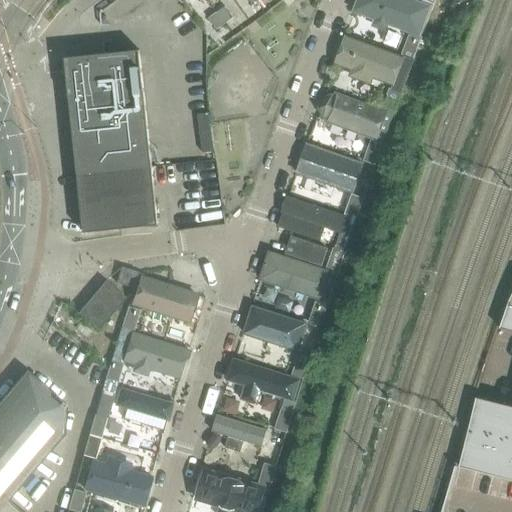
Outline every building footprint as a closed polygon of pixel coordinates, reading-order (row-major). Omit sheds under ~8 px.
[(408,0),(362,0),(358,12),(417,35),(427,7),(408,0)] [(233,19),(225,7),(217,13),(225,25),(233,19)] [(225,25),(217,13),(209,19),(217,30),(225,25)] [(413,60),(421,40),(409,36),(401,55),(413,60)] [(348,38),(337,65),(395,87),(405,60),(348,38)] [(152,166),(139,51),(105,55),(65,59),(77,173),(152,166)] [(394,113),(401,93),(389,89),(382,109),(394,113)] [(329,92),(319,117),(379,140),(389,115),(329,92)] [(214,152),(211,130),(209,114),(197,116),(203,154),(214,152)] [(375,166),(380,153),(382,146),(370,142),(363,162),(375,166)] [(307,149),(299,173),(355,192),(363,168),(307,149)] [(83,234),(158,226),(152,166),(77,173),(83,234)] [(356,219),(363,199),(351,195),(344,215),(356,219)] [(291,199),(285,216),(343,237),(350,220),(291,199)] [(338,273),(345,252),(333,248),(326,269),(338,273)] [(273,255),(264,281),(312,298),(321,271),(273,255)] [(133,288),(137,273),(121,268),(116,283),(133,288)] [(327,306),(337,276),(329,273),(323,290),(320,289),(315,302),(309,322),(321,326),(327,306)] [(201,296),(141,277),(132,306),(192,325),(201,296)] [(98,331),(126,299),(105,281),(78,314),(98,331)] [(133,331),(140,311),(127,307),(121,328),(133,331)] [(511,309),(503,330),(511,332),(511,407),(477,399),(460,468),(511,480),(511,309)] [(253,310),(245,335),(297,352),(305,327),(253,310)] [(123,365),(133,331),(121,328),(114,349),(111,361),(104,381),(117,385),(123,365)] [(137,335),(128,364),(177,380),(187,351),(137,335)] [(303,380),(310,360),(298,356),(291,376),(303,380)] [(240,362),(233,383),(284,399),(291,378),(240,362)] [(0,511),(17,511),(5,501),(62,435),(64,409),(63,408),(64,406),(26,374),(0,404),(0,511)] [(108,419),(115,396),(103,392),(100,400),(96,415),(107,419),(108,419)] [(128,393),(124,407),(166,420),(170,406),(128,393)] [(287,433),(293,413),(281,409),(275,430),(287,433)] [(101,439),(107,419),(94,415),(89,436),(101,439)] [(220,416),(214,432),(262,447),(267,431),(220,416)] [(95,460),(101,439),(89,436),(83,456),(95,460)] [(150,479),(91,463),(83,490),(142,507),(150,479)] [(271,488),(277,467),(264,464),(258,484),(271,488)] [(205,473),(197,499),(242,511),(260,511),(267,491),(205,473)] [(73,511),(80,511),(86,493),(73,490),(68,510),(73,511)]
